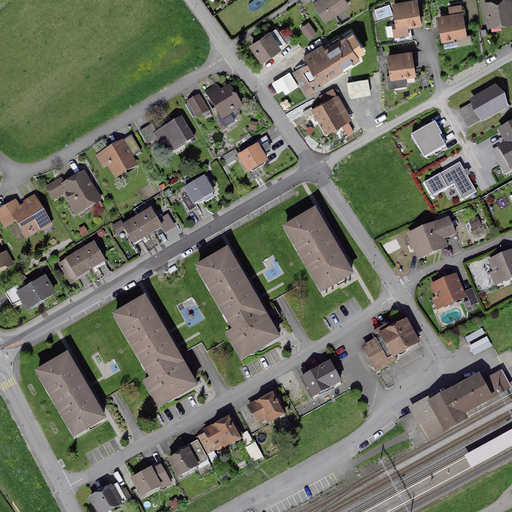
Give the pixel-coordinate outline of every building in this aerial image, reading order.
[(346,3),(343,0),(318,0),(313,3),(324,20),(332,15),(331,13),(346,3)] [(489,26),(511,22),(507,0),(485,4),(489,26)] [(406,26),(419,24),(415,2),(393,5),(396,24),(391,25),(393,36),(407,33),(406,26)] [(451,16),(438,18),(442,41),(464,37),(459,6),(449,8),(451,16)] [(251,45),(260,60),(284,44),(274,29),(251,45)] [(336,70),(356,57),(345,39),(340,43),(337,39),(331,43),(333,47),(326,51),(324,49),(336,70)] [(303,90),(336,70),(324,49),(322,50),(320,47),(303,57),(307,63),(292,73),(303,90)] [(391,79),(413,75),(409,53),(387,57),(391,79)] [(356,95),(365,89),(361,84),(352,89),(356,95)] [(478,122),(506,108),(494,85),(467,99),(478,122)] [(240,106),(229,88),(219,93),(215,87),(205,93),(220,117),(218,119),(223,128),(233,122),(228,113),(240,106)] [(196,116),(205,111),(197,98),(188,103),(196,116)] [(331,98),(312,109),(325,133),(345,122),(331,98)] [(192,139),(180,118),(155,133),(151,125),(139,132),(146,145),(158,138),(166,151),(181,142),(183,145),(192,139)] [(413,135),(419,146),(438,135),(432,124),(413,135)] [(505,173),(511,169),(511,124),(499,132),(506,144),(493,151),(505,173)] [(425,157),(444,146),(438,135),(419,146),(425,157)] [(266,144),(269,143),(265,137),(255,143),(258,149),(257,150),(256,147),(239,157),(247,172),(265,162),(260,155),(269,150),(266,144)] [(130,138),(123,142),(132,157),(140,153),(130,138)] [(115,177),(134,166),(121,143),(102,155),(115,177)] [(222,157),(225,162),(237,155),(234,150),(222,157)] [(460,162),(423,182),(431,197),(453,185),(462,200),(477,192),(460,162)] [(82,176),(81,176),(79,177),(78,178),(77,179),(77,181),(72,183),(71,181),(63,186),(59,180),(46,188),(52,199),(65,191),(67,194),(66,197),(69,202),(72,202),(73,202),(74,203),(75,203),(80,211),(97,200),(86,181),(86,179),(85,178),(82,176)] [(206,186),(209,184),(207,180),(204,182),(202,179),(185,190),(194,205),(211,194),(206,186)] [(188,212),(194,208),(187,195),(180,199),(188,212)] [(48,223),(34,200),(17,210),(13,203),(0,210),(0,219),(4,226),(18,218),(28,235),(48,223)] [(150,210),(136,219),(146,236),(160,228),(150,210)] [(298,252),(303,260),(331,243),(324,231),(321,232),(318,228),(321,226),(313,213),(285,229),(290,238),(293,236),(301,250),(298,252)] [(122,227),(132,244),(146,236),(136,219),(122,227),(120,222),(111,228),(113,232),(114,232),(115,234),(122,230),(120,228),(122,227)] [(474,228),(480,226),(477,219),(471,221),(474,228)] [(441,240),(454,235),(448,220),(408,236),(417,258),(443,247),(444,248),(445,247),(444,246),(441,240)] [(331,243),(303,260),(308,269),(311,267),(319,281),(316,283),(321,292),(350,275),(342,262),(339,263),(336,259),(339,257),(331,243)] [(93,244),(79,253),(89,270),(103,262),(93,244)] [(210,291),(215,299),(243,282),(236,270),(233,271),(231,267),(234,266),(226,252),(197,269),(202,277),(205,276),(213,289),(210,291)] [(511,277),(511,252),(490,261),(499,283),(502,282),(504,283),(509,281),(509,278),(511,277)] [(75,278),(89,270),(79,253),(58,265),(60,268),(59,269),(61,271),(62,270),(64,274),(71,270),(75,278)] [(463,298),(461,294),(454,277),(432,286),(441,307),(463,298)] [(16,287),(5,294),(9,301),(18,295),(27,310),(52,295),(43,279),(20,293),(16,287)] [(233,331),(259,316),(262,314),(254,301),(251,302),(249,298),(252,296),(243,282),(215,299),(220,308),(223,306),(231,320),(228,322),(233,331)] [(128,339),(133,347),(147,339),(161,331),(154,318),(151,320),(148,315),(151,314),(143,300),(114,316),(120,325),(123,324),(131,337),(128,339)] [(497,318),(505,314),(502,308),(494,313),(497,318)] [(263,322),(259,316),(233,331),(227,335),(232,343),(235,341),(237,345),(234,347),(241,359),(276,338),(266,321),(263,322)] [(415,344),(416,344),(405,324),(406,324),(405,322),(403,323),(403,324),(391,331),(389,327),(372,337),(375,343),(363,350),(372,368),(415,344)] [(480,329),(464,337),(466,342),(483,333),(480,329)] [(146,370),(151,379),(177,364),(179,362),(172,349),(169,350),(166,346),(169,344),(161,331),(147,339),(133,347),(138,356),(141,354),(149,368),(146,370)] [(459,348),(465,344),(459,333),(453,337),(459,348)] [(484,337),(468,345),(471,351),(487,343),(484,337)] [(50,396),(55,404),(84,388),(76,375),(73,376),(71,372),(73,370),(65,357),(37,373),(42,382),(45,380),(53,394),(50,396)] [(177,364),(151,379),(144,382),(149,391),(152,389),(155,393),(152,395),(158,407),(193,387),(183,369),(180,370),(177,364)] [(338,382),(329,364),(301,379),(311,397),(321,391),(320,389),(326,386),(327,388),(338,382)] [(469,408),(487,398),(477,380),(449,395),(449,394),(415,413),(427,435),(443,426),(445,428),(462,419),(462,418),(471,413),(469,408)] [(84,388),(55,404),(60,413),(63,411),(71,425),(68,427),(74,436),(102,419),(94,406),(91,407),(89,403),(91,401),(84,388)] [(282,412),(273,395),(248,408),(256,423),(265,417),(267,421),(267,422),(269,421),(282,414),(283,413),(283,412),(282,412)] [(238,436),(229,419),(204,432),(205,433),(195,439),(196,441),(206,459),(208,458),(213,467),(214,467),(218,465),(210,448),(221,442),(223,445),(223,446),(225,445),(238,438),(239,437),(239,436),(238,436)] [(511,429),(464,456),(471,469),(511,446),(511,429)] [(207,461),(206,459),(196,441),(185,448),(186,450),(169,460),(178,477),(207,461)] [(166,477),(160,466),(153,470),(155,473),(152,475),(149,470),(132,480),(141,495),(158,486),(156,482),(166,477)] [(120,491),(116,485),(109,488),(109,487),(90,498),(97,511),(106,511),(119,505),(118,505),(125,501),(125,500),(129,498),(124,489),(120,491)]
